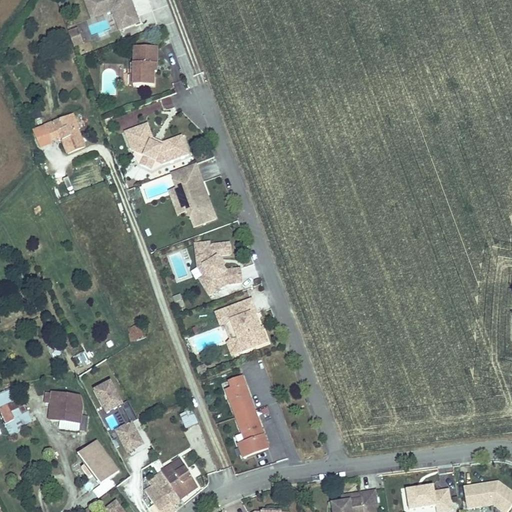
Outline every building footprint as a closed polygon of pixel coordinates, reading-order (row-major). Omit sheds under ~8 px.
[(87,0),(86,0),(93,19),(114,11),(115,11),(119,13),(125,29),(140,23),(132,4),(129,2),(128,0),(87,0)] [(125,29),(119,13),(115,11),(114,11),(121,30),(125,29)] [(84,45),(78,30),(70,34),(76,49),(84,45)] [(159,66),(159,49),(135,49),(135,87),(156,87),(156,66),(159,66)] [(81,128),(76,115),(33,131),(41,148),(61,136),(69,153),(86,146),(79,129),(81,128)] [(191,156),(185,141),(164,148),(152,143),(146,127),(127,134),(133,153),(164,166),(191,156)] [(191,213),(197,229),(219,220),(210,197),(207,198),(202,185),(205,184),(198,166),(185,171),(174,175),(179,190),(189,214),(191,213)] [(61,189),(68,186),(63,175),(57,178),(61,189)] [(205,184),(202,185),(207,198),(210,197),(205,184)] [(179,190),(172,192),(182,217),(189,214),(179,190)] [(198,244),(206,243),(206,240),(191,241),(193,264),(199,275),(205,271),(200,263),(198,244)] [(215,254),(216,253),(227,252),(225,240),(206,243),(198,244),(200,263),(205,271),(199,275),(196,276),(207,292),(224,281),(239,280),(237,266),(222,268),(219,263),(214,255),(215,254)] [(219,254),(214,255),(219,263),(225,262),(219,254)] [(248,299),(217,310),(221,321),(228,321),(234,339),(229,342),(233,353),(264,341),(259,327),(253,329),(248,315),(253,313),(248,299)] [(221,321),(217,310),(214,311),(218,325),(224,325),(229,338),(225,341),(230,354),(233,353),(229,342),(234,339),(228,321),(221,321)] [(259,327),(253,313),(248,315),(253,329),(259,327)] [(131,343),(146,337),(141,324),(126,329),(131,343)] [(227,390),(247,442),(239,445),(244,458),(270,448),(242,377),(229,382),(232,388),(227,390)] [(124,405),(113,383),(97,391),(109,413),(124,405)] [(0,414),(9,435),(32,425),(16,387),(0,393),(0,414)] [(54,394),(51,419),(81,423),(83,406),(78,396),(54,394)] [(112,430),(113,429),(126,457),(150,445),(132,406),(106,418),(112,430)] [(179,415),(184,430),(198,424),(192,410),(179,415)] [(98,441),(79,454),(88,466),(84,469),(90,478),(94,475),(101,485),(119,472),(98,441)] [(161,472),(162,473),(181,500),(198,488),(181,459),(161,472)] [(145,491),(159,511),(177,511),(174,507),(178,505),(182,502),(181,500),(162,473),(161,472),(148,481),(152,486),(145,491)] [(494,486),(493,484),(466,488),(469,510),(495,506),(503,511),(510,511),(511,509),(511,491),(500,483),(499,485),(494,486)] [(435,486),(407,490),(410,511),(437,507),(452,505),(450,490),(436,492),(435,486)] [(379,511),(376,491),(350,496),(350,502),(343,503),(334,504),(334,511),(379,511)] [(112,511),(127,511),(119,501),(110,507),(112,511)]
